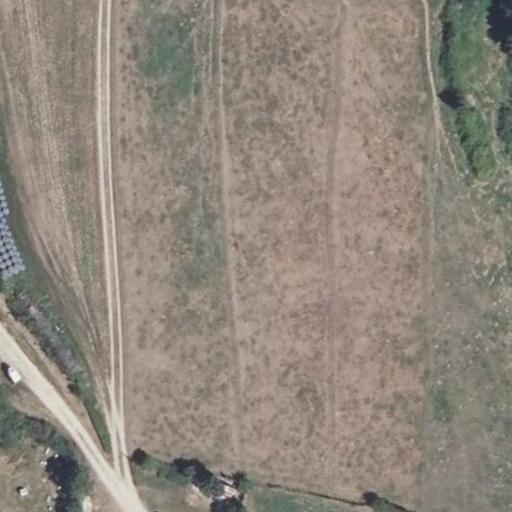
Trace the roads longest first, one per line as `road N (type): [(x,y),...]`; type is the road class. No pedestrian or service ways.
road 1 (track): [(122,489),(105,0)]
road 2 (track): [(135,511),(0,336)]
road 3 (track): [(117,415),(40,267)]
